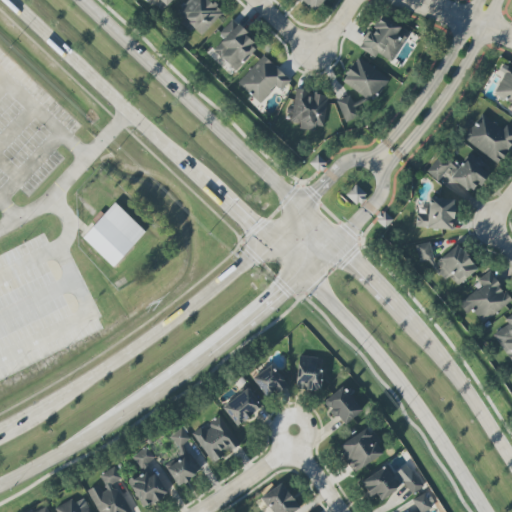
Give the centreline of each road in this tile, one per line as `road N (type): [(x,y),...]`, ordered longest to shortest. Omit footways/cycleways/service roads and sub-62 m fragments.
road 1 (secondary): [(511,463),(443,360),(341,247),(82,0)]
road 2 (secondary): [(0,483),(155,390),(341,247)]
road 3 (secondary): [(6,0),(269,243)]
road 4 (secondary): [(269,243),(417,400),(484,511)]
road 5 (secondary): [(269,243),(168,329),(0,435)]
road 6 (residential): [(341,247),(382,204),(388,170),(470,62),(499,0)]
road 7 (residential): [(480,0),(452,57),(397,134),(372,160),(341,170),(304,209)]
